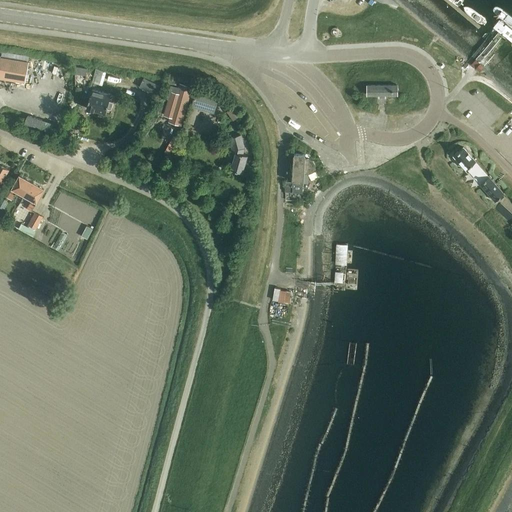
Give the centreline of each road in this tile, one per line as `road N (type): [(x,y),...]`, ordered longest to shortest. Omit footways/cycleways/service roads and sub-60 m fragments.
road 1 (unclassified): [(155,511),(208,309),(203,246),(167,203),(0,131)]
road 2 (unclassified): [(228,511),(272,365),(263,317),(280,223),(284,154),(276,107)]
road 3 (unclassified): [(248,52),(0,15)]
road 4 (unclassified): [(437,110),(436,83),(408,55),(306,55)]
